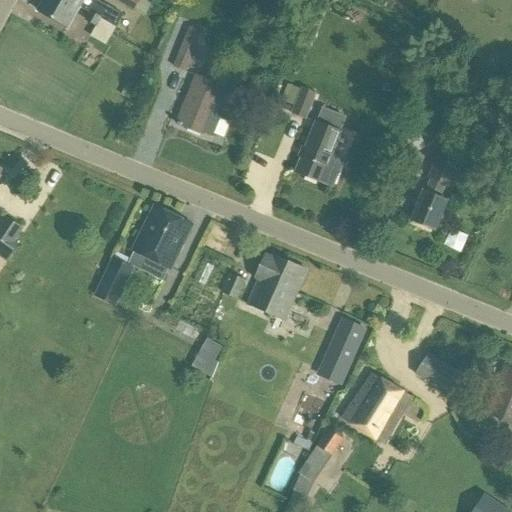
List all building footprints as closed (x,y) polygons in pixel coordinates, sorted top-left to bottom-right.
[(67,27),(79,6),(69,0),(43,0),(37,11),(67,27)] [(69,0),(79,6),(115,26),(123,14),(98,0),(69,0)] [(114,0),(135,12),(142,0),(114,0)] [(116,28),(89,12),(85,20),(96,26),(94,30),(110,39),(116,28)] [(201,32),(190,27),(174,66),(185,71),(201,32)] [(221,86),(196,75),(176,123),(202,134),(221,86)] [(314,93),(302,88),(292,113),(304,118),(314,93)] [(455,106),(442,100),(426,139),(439,145),(455,106)] [(340,132),(316,122),(296,172),(331,186),(343,159),(331,155),(340,132)] [(427,179),(431,180),(426,192),(424,191),(412,220),(434,229),(446,201),(439,197),(444,185),(452,188),(461,167),(437,156),(427,179)] [(155,208),(134,251),(170,268),(191,225),(155,208)] [(24,223),(5,211),(0,219),(0,242),(9,248),(24,223)] [(258,280),(248,304),(266,312),(285,320),(306,271),(288,262),(269,254),(268,256),(265,254),(254,278),(258,280)] [(129,266),(114,258),(97,296),(112,303),(119,286),(129,266)] [(244,281),(230,274),(222,292),(237,299),(244,281)] [(182,307),(176,314),(198,331),(204,324),(182,307)] [(341,319),(324,357),(349,368),(366,330),(341,319)] [(210,331),(197,355),(211,364),(225,339),(210,331)] [(289,389),(301,362),(249,338),(237,365),(289,389)] [(458,378),(447,371),(426,357),(416,375),(447,395),(458,378)] [(511,369),(503,366),(490,401),(485,414),(511,425),(511,369)] [(411,397),(372,374),(342,418),(385,444),(411,397)] [(283,441),(303,452),(314,431),(303,425),(299,434),(290,429),(283,441)] [(342,439),(329,430),(318,447),(331,456),(342,439)] [(510,511),(484,495),(472,511),(510,511)]
